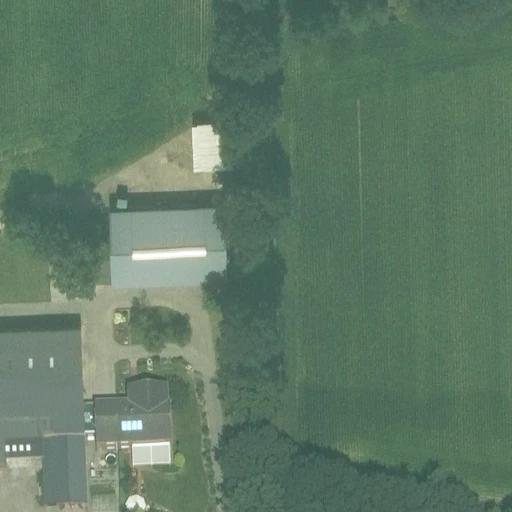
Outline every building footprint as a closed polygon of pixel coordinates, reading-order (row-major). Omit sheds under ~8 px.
[(228,122),(205,123),(207,168),(229,167),(228,122)] [(232,206),(116,211),(119,281),(235,276),(232,206)] [(88,335),(0,338),(0,470),(15,470),(15,455),(47,454),(49,502),(94,501),(88,335)] [(141,405),(102,406),(104,447),(137,446),(179,444),(177,389),(140,390),(141,405)] [(137,446),(138,466),(179,464),(179,444),(137,446)]
